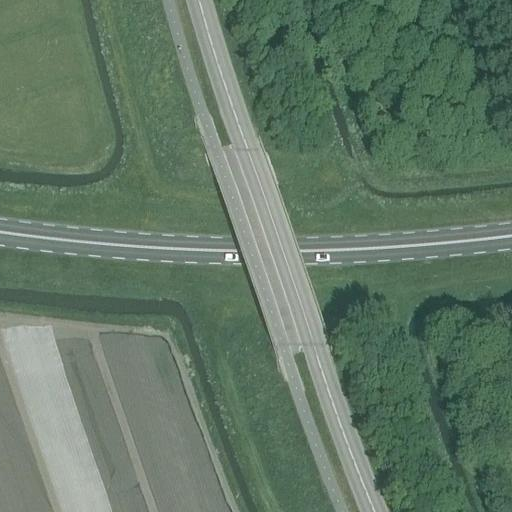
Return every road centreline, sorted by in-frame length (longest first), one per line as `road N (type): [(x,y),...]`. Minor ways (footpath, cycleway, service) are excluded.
road 1 (tertiary): [(371,511),(199,0)]
road 2 (secondary): [(511,236),(237,251),(0,232)]
